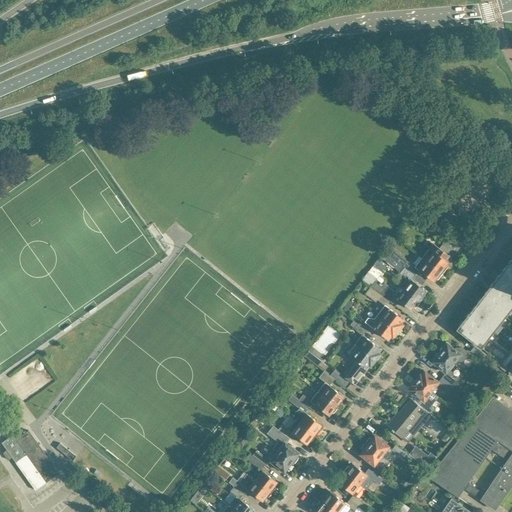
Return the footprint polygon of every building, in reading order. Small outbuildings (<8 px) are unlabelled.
[(428,249),(422,257),(442,273),(447,267),(445,266),(455,253),(454,252),(457,248),(448,241),(441,250),(432,243),(430,242),(429,242),(428,242),(427,243),(426,244),(426,245),(426,246),(427,246),(427,247),(428,248),(428,249)] [(394,250),(390,255),(397,260),(401,255),(394,250)] [(390,255),(386,261),(399,271),(399,270),(401,271),(399,274),(404,279),(399,286),(420,302),(425,296),(422,294),(425,291),(420,287),(411,280),(415,275),(396,261),(397,260),(390,255)] [(397,260),(396,261),(415,275),(419,271),(427,277),(433,282),(436,278),(438,280),(442,273),(422,257),(416,265),(410,261),(409,262),(407,260),(401,255),(397,260)] [(463,321),(457,329),(480,347),(510,371),(509,373),(504,379),(510,383),(511,384),(511,258),(511,259),(506,267),(500,274),(493,282),(487,290),(481,298),(475,306),(469,314),(463,321)] [(420,302),(399,286),(395,291),(388,286),(385,289),(375,281),(377,278),(368,271),(362,279),(365,281),(371,286),(370,286),(389,301),(393,296),(395,297),(395,298),(410,310),(413,307),(415,308),(420,302)] [(403,319),(386,306),(389,301),(370,286),(365,293),(376,301),(377,299),(384,305),(376,315),(397,331),(402,325),(400,323),(403,319)] [(357,315),(353,320),(366,331),(370,326),(387,340),(390,336),(392,338),(397,331),(376,315),(374,318),(368,317),(365,321),(357,315)] [(363,335),(366,331),(353,320),(350,324),(354,327),(354,328),(362,334),(354,344),(375,360),(379,354),(377,352),(380,349),(363,335)] [(486,356),(473,346),(469,351),(468,350),(466,350),(461,347),(456,348),(454,349),(446,342),(442,347),(441,347),(439,349),(439,351),(439,352),(453,364),(457,359),(457,360),(458,360),(460,361),(461,361),(462,361),(464,360),(465,359),(466,358),(467,357),(467,356),(472,356),(472,355),(481,362),(486,356)] [(375,360),(354,344),(347,353),(356,360),(355,361),(351,367),(343,376),(355,385),(362,376),(367,370),(375,360)] [(308,350),(304,356),(317,366),(321,361),(308,350)] [(449,368),(453,364),(439,352),(438,353),(436,353),(435,355),(435,357),(431,362),(445,372),(442,376),(442,377),(441,377),(452,385),(456,380),(451,376),(454,372),(449,368)] [(503,373),(494,366),(490,371),(499,379),(503,373)] [(318,378),(324,382),(317,391),(338,407),(342,402),(341,401),(340,400),(343,396),(329,386),(334,379),(324,371),(318,378)] [(452,385),(441,377),(438,381),(424,371),(421,375),(420,374),(415,380),(431,392),(436,386),(441,389),(443,385),(446,388),(448,390),(455,395),(459,390),(452,385)] [(412,386),(409,390),(421,399),(417,404),(423,409),(424,408),(427,410),(430,413),(435,408),(432,406),(438,397),(431,392),(415,380),(411,385),(412,386)] [(338,407),(317,391),(310,400),(303,394),(299,399),(309,408),(312,403),(328,415),(331,412),(332,413),(334,413),(338,407)] [(321,424),(306,412),(309,408),(299,399),(292,394),(288,399),(299,407),(296,411),(300,413),(295,420),(316,436),(320,430),(319,429),(318,428),(321,424)] [(511,410),(492,396),(471,422),(497,440),(491,448),(497,452),(503,444),(511,450),(511,453),(502,468),(511,475),(511,410)] [(414,435),(431,414),(430,413),(427,410),(424,408),(423,409),(417,404),(409,397),(408,398),(410,399),(393,419),(392,418),(387,424),(388,425),(387,426),(391,429),(390,430),(393,432),(393,431),(401,438),(407,430),(414,435)] [(316,436),(295,420),(288,428),(282,424),(278,429),(287,436),(291,431),(306,443),(309,440),(310,441),(311,441),(316,436)] [(457,497),(491,448),(497,440),(471,422),(427,477),(457,497)] [(298,453),(283,441),(287,436),(278,429),(274,434),(280,438),(273,448),(293,464),(297,459),(297,457),(296,456),(298,453)] [(16,439),(13,435),(2,443),(15,462),(24,474),(35,490),(59,473),(53,464),(52,465),(31,434),(28,430),(16,439)] [(392,449),(374,435),(372,439),(370,438),(369,438),(365,443),(385,459),(392,450),(401,457),(403,455),(408,459),(411,456),(408,454),(405,451),(404,452),(395,445),(392,449)] [(362,451),(359,454),(375,467),(371,471),(380,478),(380,477),(387,482),(391,477),(383,471),(390,463),(385,459),(365,443),(360,449),(361,450),(362,451)] [(415,445),(408,454),(411,456),(427,468),(436,457),(430,452),(428,455),(415,445)] [(293,464),(273,448),(266,456),(258,451),(254,456),(263,463),(263,462),(266,459),(284,472),(287,468),(288,470),(289,469),(293,464)] [(276,481),(261,469),(265,464),(263,462),(263,463),(254,456),(250,452),(246,458),(258,467),(251,477),(271,493),(275,487),(275,486),(274,485),(276,481)] [(380,478),(371,471),(368,475),(352,463),(350,467),(349,466),(347,466),(343,472),(363,487),(370,477),(377,482),(380,478)] [(497,506),(511,483),(511,475),(502,468),(482,497),(497,506)] [(363,487),(343,472),(339,477),(339,478),(340,479),(337,483),(353,495),(349,499),(358,506),(358,505),(366,511),(370,506),(356,496),(363,487)] [(271,493),(251,477),(244,485),(238,480),(234,486),(243,493),(247,488),(262,500),(264,497),(265,498),(267,498),(271,493)] [(469,484),(465,490),(479,499),(482,493),(469,484)] [(252,511),(254,510),(239,498),(243,493),(234,486),(230,491),(235,496),(228,505),(236,511),(252,511)] [(358,506),(349,499),(346,503),(345,501),(344,503),(330,492),(327,495),(326,494),(325,495),(321,500),(336,511),(343,511),(349,505),(355,510),(358,506)] [(413,497),(409,494),(405,499),(410,502),(413,497)] [(469,511),(450,499),(441,511),(469,511)] [(336,511),(321,500),(317,505),(317,507),(318,508),(315,511),(316,511),(336,511)]
